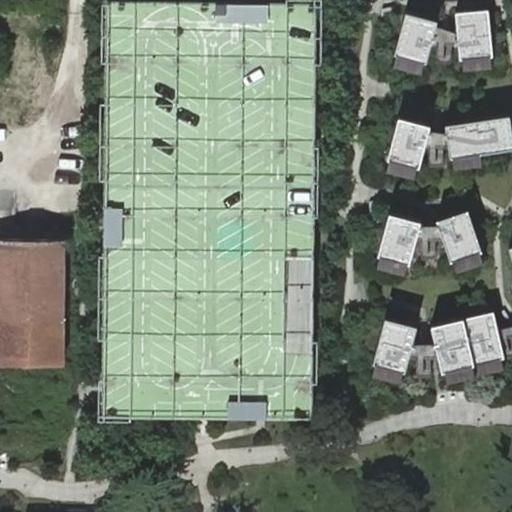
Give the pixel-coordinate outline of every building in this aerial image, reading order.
[(287,1),(226,0),(109,0),(106,228),(104,408),(311,411),(316,1),(301,1),(287,1)] [(487,9),(454,12),(456,34),(457,45),(459,59),(461,59),(490,56),(491,56),(487,9)] [(436,21),(405,12),(394,54),(396,55),(423,62),(425,63),(430,43),(435,26),(436,21)] [(456,34),(435,26),(430,43),(457,45),(456,34)] [(393,65),(420,73),(423,62),(396,55),(393,65)] [(461,59),(462,70),(491,67),(490,56),(461,59)] [(511,140),(508,114),(444,124),(445,132),(447,145),(449,156),(450,156),(479,152),(511,147),(511,140)] [(397,115),(386,157),(388,158),(416,165),(418,166),(424,144),(427,130),(429,124),(397,115)] [(445,132),(427,130),(424,144),(447,145),(445,132)] [(450,156),(452,167),(480,163),(479,152),(450,156)] [(388,158),(385,168),(413,176),(416,165),(388,158)] [(466,210),(435,220),(437,225),(442,238),(449,261),(451,260),(478,251),(480,251),(466,210)] [(419,220),(387,211),(376,253),(378,254),(406,261),(408,262),(414,238),(418,224),(419,220)] [(437,225),(418,224),(414,238),(442,238),(437,225)] [(0,361),(64,361),(64,238),(0,237),(0,361)] [(451,260),(454,271),(481,261),(478,251),(451,260)] [(375,264),(403,271),(406,261),(378,254),(375,264)] [(491,310),(462,317),(472,363),(500,357),(502,356),(498,339),(496,329),(491,310)] [(415,325),(384,317),(372,363),(373,363),(401,370),(403,371),(407,357),(410,343),(415,325)] [(462,317),(429,325),(433,343),(437,356),(440,371),(442,370),(470,364),(472,363),(462,317)] [(511,334),(510,326),(496,329),(498,339),(511,335),(511,334)] [(433,343),(410,343),(407,357),(437,356),(433,343)] [(500,357),(472,363),(474,374),(502,367),(500,357)] [(398,381),(401,370),(373,363),(371,373),(398,381)] [(442,370),(445,381),(472,374),(470,364),(442,370)]
